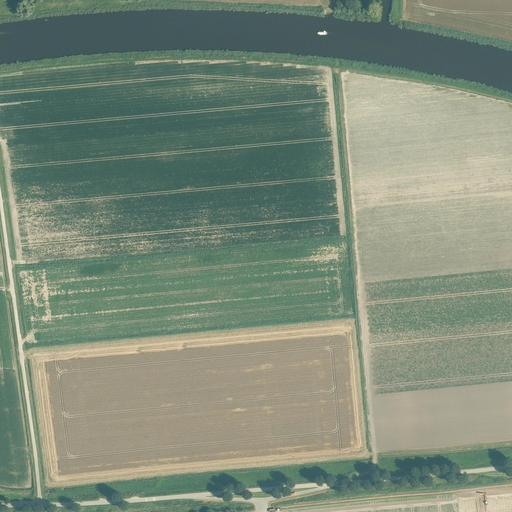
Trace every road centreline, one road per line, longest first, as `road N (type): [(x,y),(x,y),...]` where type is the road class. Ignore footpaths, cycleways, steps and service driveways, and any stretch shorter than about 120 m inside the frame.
road 1 (unclassified): [(511,466),(39,505)]
road 2 (unclassified): [(39,505),(0,193)]
